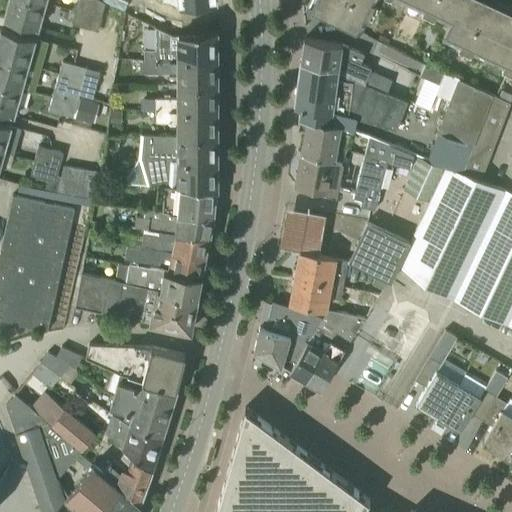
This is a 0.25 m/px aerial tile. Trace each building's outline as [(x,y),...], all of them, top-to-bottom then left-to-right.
[(37,0),(9,0),(4,19),(38,28),(45,2),(37,0)] [(104,7),(105,2),(100,0),(78,0),(77,6),(89,9),(91,4),(104,7)] [(359,31),(373,0),(310,0),(307,6),(359,31)] [(408,0),(451,20),(461,0),(408,0)] [(461,0),(451,20),(444,36),(488,57),(511,6),(511,3),(510,3),(509,4),(511,4),(511,5),(510,10),(494,2),(494,0),(461,0)] [(89,9),(77,6),(73,23),(98,30),(104,7),(91,4),(89,9)] [(511,6),(488,57),(511,67),(511,10),(511,6)] [(219,30),(192,34),(175,36),(156,27),(156,48),(144,48),(144,58),(156,59),(156,61),(217,58),(217,46),(219,46),(219,30)] [(35,38),(1,28),(0,32),(0,56),(28,65),(28,64),(35,38)] [(347,76),(364,83),(388,93),(393,79),(370,70),(360,65),(365,54),(341,43),(304,38),(301,62),(338,67),(337,72),(347,75),(347,76)] [(434,52),(425,51),(425,59),(433,59),(434,52)] [(0,84),(21,90),(24,79),(33,82),(37,67),(28,64),(28,65),(0,56),(0,84)] [(156,59),(144,58),(144,72),(179,72),(179,84),(219,84),(219,73),(217,70),(217,58),(156,61),(156,59)] [(87,67),(70,63),(62,60),(57,77),(69,81),(67,88),(80,92),(86,72),(87,67)] [(300,117),(320,121),(340,125),(353,130),(354,128),(357,117),(396,129),(407,100),(388,93),(364,83),(347,76),(347,75),(337,72),(338,67),(301,62),(301,63),(302,63),(300,74),(302,74),(301,80),(298,80),(294,105),(300,106),(300,107),(299,117),(300,117)] [(421,76),(441,84),(436,94),(442,97),(453,76),(445,72),(426,64),(421,76)] [(69,81),(57,77),(52,95),(64,98),(66,92),(79,95),(92,99),(99,76),(86,72),(80,92),(67,88),(69,81)] [(449,101),(427,157),(446,165),(481,179),(511,102),(492,95),(453,76),(442,97),(449,101)] [(0,111),(13,115),(21,90),(0,84),(0,111)] [(156,97),(156,99),(144,99),(144,110),(156,110),(216,110),(217,97),(219,94),(219,84),(179,84),(179,97),(156,97)] [(511,93),(502,89),(498,97),(510,102),(511,97),(511,93)] [(48,111),(55,113),(72,118),(79,95),(66,92),(64,98),(52,95),(48,111)] [(100,102),(80,97),(75,117),(94,123),(100,102)] [(111,110),(111,124),(122,124),(123,110),(111,110)] [(179,122),(179,135),(219,136),(219,126),(216,123),(216,110),(156,110),(156,122),(166,122),(179,122)] [(339,132),(340,125),(320,121),(300,117),(298,129),(305,131),(301,153),(334,159),(337,144),(345,146),(348,134),(339,132)] [(0,121),(0,150),(3,152),(11,125),(0,121)] [(140,156),(140,157),(216,162),(216,150),(219,150),(219,136),(179,135),(166,134),(142,134),(140,156)] [(364,154),(351,151),(348,161),(361,164),(352,197),(361,199),(360,205),(374,209),(391,145),(368,136),(364,154)] [(46,162),(51,148),(38,145),(34,159),(46,162)] [(46,162),(34,159),(30,174),(51,180),(56,177),(63,151),(51,148),(46,162)] [(342,161),(334,159),(301,153),(296,183),(336,190),(342,161)] [(409,241),(399,264),(454,299),(506,190),(481,179),(446,165),(427,157),(419,154),(403,189),(429,201),(409,241)] [(216,162),(140,157),(148,184),(164,185),(216,189),(216,190),(219,190),(219,175),(216,175),(216,162)] [(64,165),(64,166),(58,191),(92,195),(94,179),(101,179),(102,170),(64,165)] [(164,185),(162,210),(214,217),(216,190),(216,189),(164,185)] [(511,314),(511,192),(506,190),(454,299),(507,325),(511,314)] [(0,319),(47,330),(54,299),(74,207),(13,194),(0,251),(0,319)] [(214,217),(162,210),(145,208),(144,216),(136,215),(134,227),(159,230),(210,236),(214,217)] [(382,276),(389,279),(399,264),(409,241),(367,221),(348,260),(382,276)] [(304,222),(302,229),(302,233),(322,237),(324,226),(304,222)] [(205,256),(210,236),(159,230),(158,235),(143,233),(140,246),(205,256)] [(167,269),(137,265),(201,276),(205,256),(140,246),(127,245),(124,258),(159,264),(160,261),(169,263),(167,269)] [(300,251),(295,276),(335,284),(337,273),(332,272),(335,257),(300,251)] [(201,276),(137,265),(130,264),(126,281),(140,284),(141,276),(156,279),(156,276),(163,278),(161,289),(197,297),(201,276)] [(76,306),(134,318),(151,323),(190,331),(197,297),(161,289),(158,288),(155,302),(145,300),(146,296),(138,295),(140,284),(126,281),(82,272),(76,306)] [(345,349),(366,317),(326,308),(328,295),(333,296),(335,284),(295,276),(290,302),(323,308),(322,315),(313,330),(330,340),(345,349)] [(384,288),(389,279),(382,276),(377,284),(384,288)] [(372,292),(366,301),(372,304),(379,293),(372,292)] [(322,315),(296,307),(273,300),(266,327),(260,326),(254,350),(281,366),(284,356),(296,361),(307,340),(313,330),(322,315)] [(296,361),(290,371),(306,380),(330,340),(313,330),(307,340),(296,361)] [(306,380),(321,389),(345,349),(330,340),(306,380)] [(148,344),(90,343),(86,356),(131,376),(145,379),(177,386),(186,354),(148,344)] [(56,356),(68,364),(75,368),(81,355),(61,346),(56,356)] [(41,359),(60,374),(68,364),(56,356),(48,351),(41,359)] [(438,416),(458,383),(437,370),(441,362),(429,355),(415,379),(426,386),(416,403),(438,416)] [(60,374),(41,359),(32,372),(48,385),(50,386),(60,374)] [(96,433),(44,389),(48,385),(32,372),(25,381),(41,393),(30,405),(15,392),(5,403),(42,511),(63,511),(58,507),(66,497),(69,494),(58,477),(75,456),(80,451),(82,448),(96,433)] [(170,409),(177,386),(145,379),(142,388),(119,381),(115,394),(170,409)] [(458,383),(438,416),(461,430),(471,413),(481,419),(496,395),(484,388),(480,396),(458,383)] [(163,433),(170,409),(115,394),(111,407),(134,414),(131,423),(134,424),(163,433)] [(481,419),(492,425),(482,442),(504,456),(511,442),(511,398),(510,398),(508,402),(496,395),(481,419)] [(391,511),(370,499),(245,407),(215,511),(391,511)] [(152,468),(163,433),(134,424),(131,423),(121,419),(115,415),(109,433),(135,454),(152,468)] [(80,451),(75,456),(89,468),(94,463),(80,451)] [(115,457),(104,471),(140,502),(152,468),(135,454),(129,469),(115,457)] [(136,511),(140,503),(140,502),(104,471),(94,463),(89,468),(69,494),(66,497),(83,511),(82,511),(136,511)]
